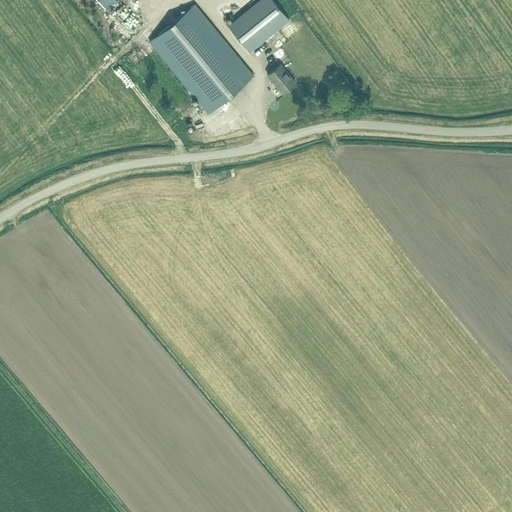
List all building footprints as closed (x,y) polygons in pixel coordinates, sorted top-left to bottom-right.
[(249,51),(288,18),(272,0),(258,0),(241,15),(228,26),(249,51)] [(194,4),(149,41),(208,112),(253,74),(194,4)] [(130,7),(124,10),(132,24),(138,21),(130,7)] [(274,49),(281,59),(289,54),(283,43),(274,49)] [(295,82),(279,63),(266,74),(282,93),(295,82)]
